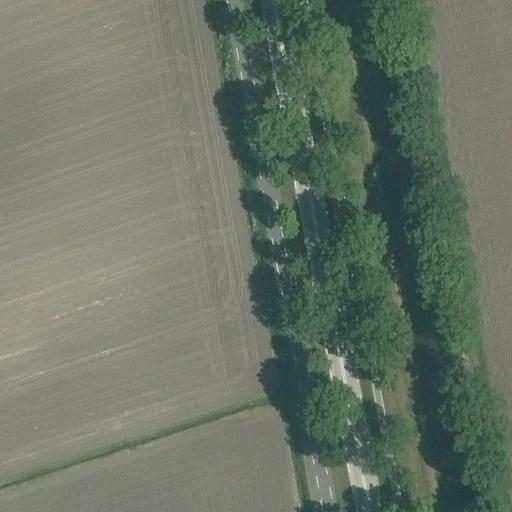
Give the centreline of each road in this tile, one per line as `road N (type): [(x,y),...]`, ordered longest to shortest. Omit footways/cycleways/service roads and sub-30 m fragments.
road 1 (unclassified): [(332,511),(236,0)]
road 2 (primary): [(369,511),(273,0)]
